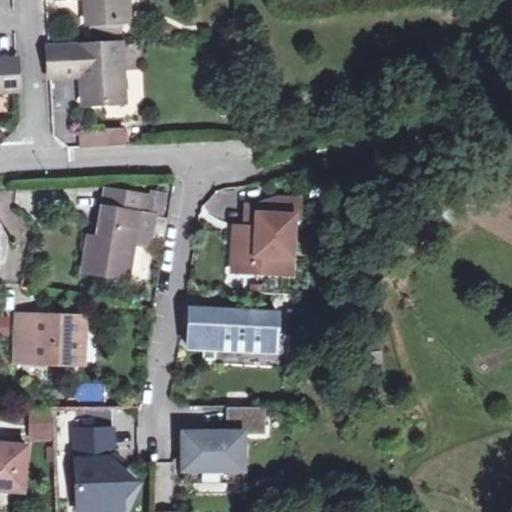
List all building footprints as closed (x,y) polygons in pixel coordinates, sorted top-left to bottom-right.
[(126,22),(128,22),(126,0),(91,0),(93,22),(96,22),(105,22),(106,33),(126,32),(126,22)] [(133,0),(126,0),(128,22),(134,21),(133,0)] [(97,34),(106,33),(105,22),(96,22),(97,34)] [(135,44),(62,48),(64,78),(97,76),(99,103),(138,101),(135,44)] [(0,90),(22,89),(20,57),(0,58),(0,90)] [(110,130),(110,145),(129,144),(128,129),(110,130)] [(96,251),(89,250),(85,271),(132,281),(144,215),(150,215),(153,198),(109,189),(98,238),(96,251)] [(154,217),(166,219),(170,201),(158,198),(154,217)] [(254,207),(249,207),(248,229),(242,229),(242,239),(237,238),(236,266),(260,267),(260,274),(293,276),(293,259),(295,258),(297,220),(301,220),(302,200),(279,200),(254,207)] [(96,251),(98,238),(91,237),(89,250),(96,251)] [(260,267),(236,266),(236,273),(260,274),(260,267)] [(280,316),(194,312),(192,350),(207,350),(207,361),(219,361),(219,351),(279,353),(280,316)] [(21,318),(21,350),(35,350),(35,365),(88,366),(87,319),(66,318),(66,325),(39,325),(39,318),(21,318)] [(35,350),(21,350),(21,365),(35,365),(35,350)] [(270,405),(231,405),(231,432),(189,432),(190,477),(239,476),(239,471),(249,471),(248,432),(270,432),(270,405)] [(54,412),(34,411),(34,424),(54,424),(54,412)] [(34,424),(34,439),(54,439),(54,424),(34,424)] [(79,430),(82,511),(110,511),(126,494),(138,480),(114,459),(117,455),(116,428),(79,430)] [(30,450),(0,447),(0,492),(26,495),(30,450)] [(110,511),(109,511),(126,511),(126,494),(110,511)]
